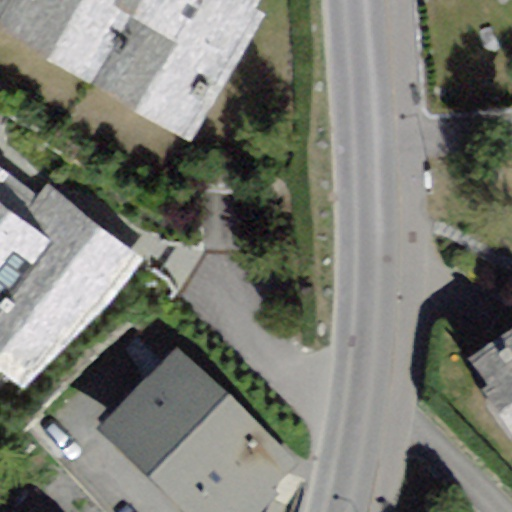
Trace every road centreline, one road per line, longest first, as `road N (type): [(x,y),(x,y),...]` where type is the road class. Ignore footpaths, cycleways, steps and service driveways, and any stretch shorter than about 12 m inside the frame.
road 1 (tertiary): [(351,511),(376,371),(375,160)]
road 2 (unknown): [(376,371),(506,511)]
road 3 (tertiary): [(375,160),(359,0)]
road 4 (residential): [(375,160),(511,134)]
